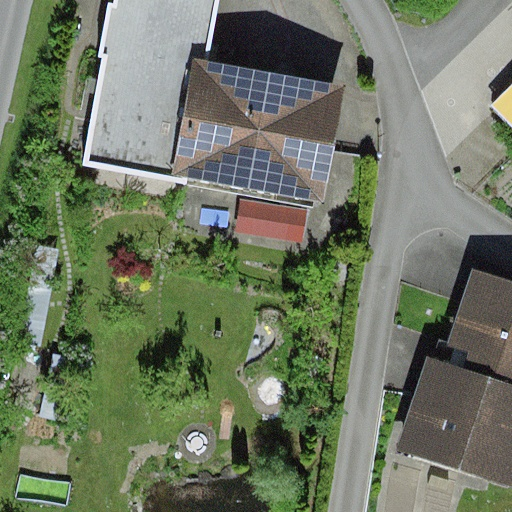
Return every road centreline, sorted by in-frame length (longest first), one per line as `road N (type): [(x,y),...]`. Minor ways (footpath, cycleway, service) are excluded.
road 1 (residential): [(397,199),(349,511)]
road 2 (residential): [(360,0),(397,83),(405,155),(397,199)]
road 3 (unclassified): [(511,247),(456,212),(397,199)]
